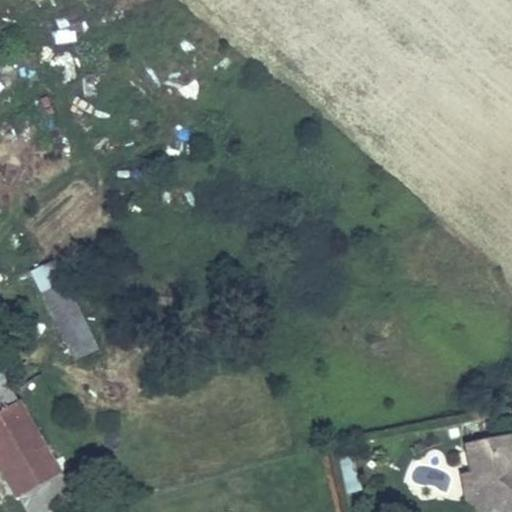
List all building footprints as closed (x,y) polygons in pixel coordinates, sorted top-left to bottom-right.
[(54,257),(29,268),(57,332),(54,333),(65,359),(93,347),(54,257)] [(59,470),(0,384),(0,471),(18,498),(59,470)] [(511,464),(511,449),(491,455),(492,466),(498,469),(511,464)] [(511,511),(511,464),(498,469),(492,466),(491,455),(465,461),(468,476),(474,500),(492,511),(511,511)] [(36,511),(71,489),(59,470),(18,498),(27,511),(36,511)] [(492,511),(474,500),(468,476),(456,479),(463,508),(469,511),(492,511)]
